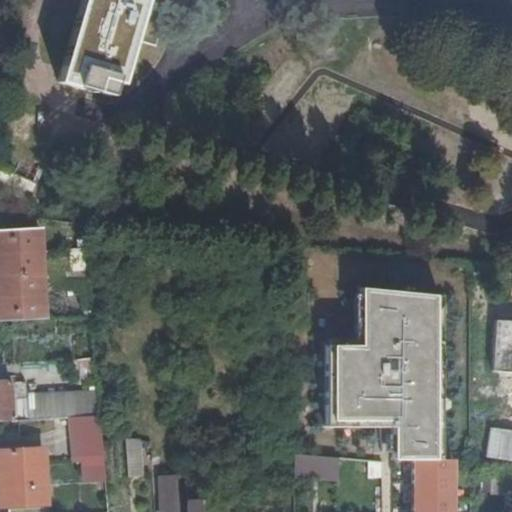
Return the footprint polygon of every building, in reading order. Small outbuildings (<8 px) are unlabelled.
[(511,0),(82,0),(59,80),(94,90),(94,88),(111,93),(114,80),(122,82),(145,0),(511,0)] [(250,108),(275,125),(312,69),(287,52),(250,108)] [(296,139),(325,154),(353,96),(325,82),(296,139)] [(453,101),(449,120),(473,126),(478,107),(453,101)] [(16,174),(38,182),(44,169),(23,159),(16,174)] [(30,200),(38,182),(16,174),(0,166),(0,191),(2,188),(30,200)] [(0,274),(41,272),(39,227),(0,229),(0,274)] [(0,320),(44,318),(41,272),(0,274),(0,320)] [(453,511),(453,458),(441,458),(440,295),(360,287),(359,345),(325,345),(325,426),(391,425),(391,458),(411,458),(411,511),(453,511)] [(511,320),(496,320),(494,370),(511,370),(511,320)] [(100,415),(98,390),(26,394),(25,379),(0,380),(0,419),(68,417),(79,416),(100,415)] [(102,435),(100,415),(79,416),(83,460),(84,478),(106,477),(102,435)] [(79,416),(68,417),(73,461),(83,460),(79,416)] [(139,439),(127,437),(129,474),(141,474),(139,439)] [(187,443),(177,442),(177,455),(188,455),(187,443)] [(0,507),(11,507),(45,506),(43,450),(0,451),(0,507)] [(338,457),(294,457),(294,478),(338,478),(338,457)] [(511,494),(511,474),(492,473),(491,493),(511,494)] [(202,490),(202,475),(195,474),(195,480),(187,480),(187,490),(202,490)] [(488,475),(473,475),(473,491),(487,491),(488,475)] [(178,511),(176,476),(160,477),(161,511),(178,511)] [(188,511),(203,511),(203,499),(188,499),(188,511)]
